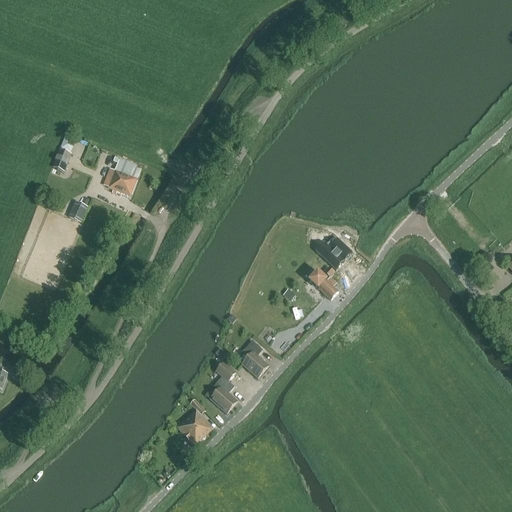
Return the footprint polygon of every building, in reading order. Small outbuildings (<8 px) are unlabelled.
[(66,132),(62,140),(71,146),(76,138),(66,132)] [(71,156),(60,152),(53,169),(64,173),(71,156)] [(115,173),(108,191),(130,199),(137,182),(137,181),(141,170),(135,168),(135,165),(115,157),(114,161),(119,162),(115,173)] [(88,209),(79,204),(72,220),(82,224),(88,209)] [(318,241),(310,250),(337,273),(352,255),(331,236),(324,245),(318,241)] [(320,271),(310,282),(332,303),(339,295),(333,290),(336,286),(320,271)] [(291,303),(296,296),(288,290),(283,297),(291,303)] [(244,352),(236,361),(242,366),(258,380),(269,368),(258,358),(263,352),(252,342),(244,352)] [(220,351),(216,355),(222,361),(226,356),(220,351)] [(224,364),(216,373),(222,379),(228,384),(229,383),(236,375),(224,364)] [(0,390),(3,391),(9,375),(1,372),(3,369),(0,367),(0,390)] [(222,388),(211,401),(227,416),(238,403),(229,396),(235,388),(229,383),(228,384),(222,379),(218,384),(222,388)] [(202,383),(194,387),(202,400),(210,395),(202,383)] [(202,418),(203,417),(206,413),(195,401),(190,406),(196,412),(177,429),(195,448),(214,431),(202,418)] [(181,473),(191,463),(187,459),(177,469),(181,473)]
